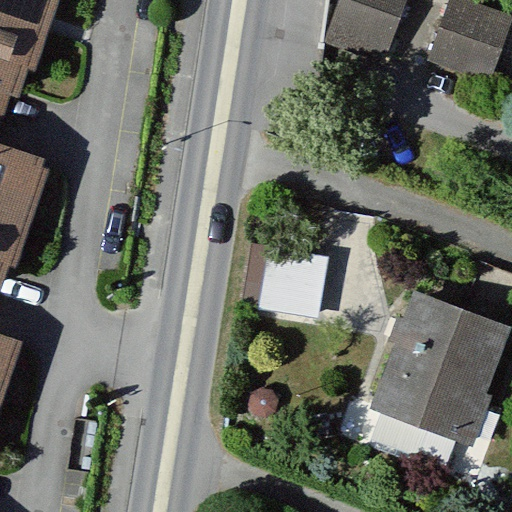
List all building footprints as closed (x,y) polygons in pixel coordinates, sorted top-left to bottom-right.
[(53,0),(0,0),(0,100),(16,106),(53,0)] [(343,0),(335,37),(399,51),(409,0),(343,0)] [(500,68),(511,18),(511,1),(507,0),(450,0),(437,53),(500,68)] [(0,278),(43,165),(0,148),(0,278)] [(330,250),(272,246),(268,304),(326,308),(330,250)] [(507,332),(402,289),(354,404),(459,447),(507,332)] [(0,370),(10,344),(0,340),(0,370)]
